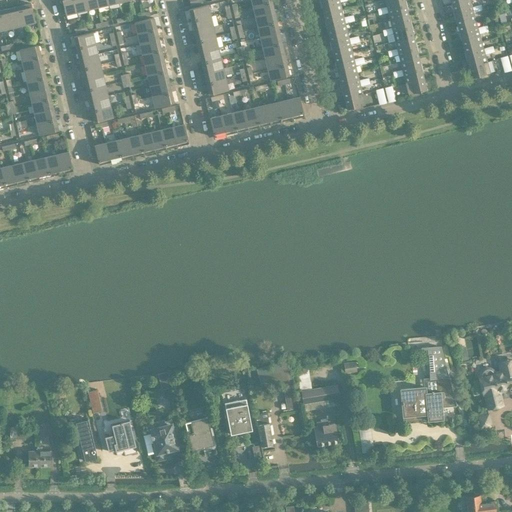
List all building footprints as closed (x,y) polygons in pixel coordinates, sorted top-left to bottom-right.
[(61,0),(65,15),(76,12),(73,0),(61,0)] [(84,0),(73,0),(76,12),(87,10),(84,0)] [(95,0),(84,0),(87,10),(97,7),(95,0)] [(339,0),(335,0),(321,4),(323,14),(341,10),(340,2),(339,0)] [(404,0),(384,0),(386,7),(382,8),(383,13),(388,12),(387,10),(405,5),(404,0)] [(469,0),(467,0),(451,4),(454,15),(472,10),(473,13),(477,11),(476,6),(471,7),(469,0)] [(271,1),(252,6),(255,16),(274,12),(271,1)] [(30,3),(19,6),(24,25),(35,22),(30,3)] [(189,9),(191,20),(210,16),(208,5),(189,9)] [(405,5),(387,10),(388,12),(390,20),(408,16),(405,5)] [(19,6),(9,8),(13,27),(24,25),(19,6)] [(9,8),(0,10),(0,17),(3,30),(13,27),(9,8)] [(341,10),(323,14),(326,25),(344,20),(345,23),(349,22),(348,17),(343,18),(341,10)] [(472,10),(454,15),(457,25),(475,20),(473,13),(472,10)] [(274,12),(255,16),(257,27),(276,22),(274,12)] [(210,16),(191,20),(194,31),(213,26),(210,16)] [(408,16),(390,20),(392,28),(387,29),(388,34),(393,33),(392,31),(411,26),(408,16)] [(134,22),(137,33),(156,29),(153,18),(134,22)] [(344,20),(326,25),(328,35),(347,31),(345,23),(344,20)] [(475,20),(457,25),(460,36),(478,31),(479,33),(483,32),(482,27),(477,28),(475,20)] [(276,22),(257,27),(260,37),(279,33),(276,22)] [(213,26),(194,31),(196,41),(215,37),(213,26)] [(392,31),(393,33),(395,41),(413,37),(411,26),(392,31)] [(156,29),(137,33),(139,44),(158,39),(156,29)] [(347,31),(328,35),(331,46),(349,41),(350,44),(354,43),(353,37),(348,39),(347,31)] [(478,31),(460,36),(463,46),(481,41),(479,33),(478,31)] [(73,37),(76,48),(95,43),(92,32),(73,37)] [(279,33),(260,37),(262,48),(281,43),(279,33)] [(215,37),(196,41),(199,52),(218,47),(215,37)] [(413,37),(395,41),(397,49),(392,50),(394,55),(398,54),(397,52),(416,47),(413,37)] [(158,39),(139,44),(142,54),(161,50),(158,39)] [(349,41),(331,46),(333,56),(352,52),(350,44),(349,41)] [(481,41),(463,46),(466,57),(484,51),(484,54),(489,53),(487,48),(483,49),(481,41)] [(95,43),(76,48),(78,58),(97,54),(95,43)] [(281,43),(262,48),(265,58),(284,54),(281,43)] [(19,50),(21,61),(40,56),(38,45),(19,50)] [(218,47),(199,52),(201,62),(220,58),(218,47)] [(416,47),(397,52),(398,54),(400,62),(418,58),(416,47)] [(161,50),(142,54),(144,65),(163,60),(161,50)] [(484,51),(466,57),(469,67),(487,62),(484,54),(484,51)] [(352,52),(333,56),(336,67),(354,62),(355,65),(359,64),(358,58),(354,60),(352,52)] [(97,54),(78,58),(81,69),(100,64),(97,54)] [(284,54),(265,58),(267,69),(286,64),(284,54)] [(40,56),(21,61),(24,71),(43,67),(40,56)] [(511,70),(507,56),(500,58),(504,72),(511,70)] [(220,58),(201,62),(204,73),(223,68),(220,58)] [(418,58),(400,62),(402,70),(397,71),(399,76),(403,75),(403,73),(421,68),(418,58)] [(163,60),(144,65),(147,75),(166,71),(163,60)] [(354,62),(336,67),(339,77),(357,73),(355,65),(354,62)] [(487,62),(469,67),(472,78),(480,75),(481,78),(488,77),(487,73),(490,73),(487,62)] [(100,64),(81,69),(83,79),(102,75),(100,64)] [(286,64),(267,69),(270,80),(289,75),(286,64)] [(43,67),(24,71),(26,82),(45,77),(43,67)] [(223,68),(204,73),(206,83),(225,79),(223,68)] [(421,68),(403,73),(403,75),(405,83),(423,79),(421,68)] [(166,71),(147,75),(149,86),(168,81),(166,71)] [(357,73),(339,77),(341,88),(359,83),(360,86),(364,85),(363,79),(359,81),(357,73)] [(102,75),(83,79),(86,90),(105,85),(102,75)] [(45,77),(26,82),(29,92),(48,88),(45,77)] [(225,79),(206,83),(209,94),(228,90),(225,79)] [(423,79),(405,83),(408,94),(410,93),(411,96),(418,95),(417,92),(426,90),(423,79)] [(168,81),(149,86),(152,96),(171,92),(168,81)] [(359,83),(341,88),(344,98),(362,94),(360,86),(359,83)] [(105,85),(86,90),(88,100),(107,96),(105,85)] [(395,100),(391,86),(385,88),(388,102),(395,100)] [(48,88),(29,92),(31,103),(50,98),(48,88)] [(382,89),(376,90),(379,104),(386,103),(382,89)] [(171,92),(152,96),(154,107),(173,103),(171,92)] [(365,105),(362,94),(344,98),(346,109),(355,107),(356,110),(363,108),(362,105),(365,105)] [(107,96),(88,100),(91,111),(110,106),(107,96)] [(299,97),(287,99),(292,119),(304,116),(299,97)] [(50,98),(31,103),(34,113),(53,109),(50,98)] [(287,99),(276,102),(281,121),(292,119),(287,99)] [(276,102),(265,105),(270,124),(281,121),(276,102)] [(265,105),(254,107),(259,126),(270,124),(265,105)] [(110,106),(91,111),(93,122),(113,117),(110,106)] [(254,107),(243,110),(248,129),(259,126),(254,107)] [(53,109),(34,113),(36,124),(55,119),(53,109)] [(243,110),(232,113),(237,132),(248,129),(243,110)] [(232,113),(221,115),(225,134),(237,132),(232,113)] [(214,137),(225,134),(221,115),(209,118),(214,137)] [(55,119),(36,124),(39,135),(58,130),(55,119)] [(184,124),(172,127),(177,146),(188,143),(184,124)] [(172,127),(161,130),(165,149),(177,146),(172,127)] [(161,130),(150,132),(154,151),(165,149),(161,130)] [(150,132),(139,135),(143,154),(154,151),(150,132)] [(139,135),(128,137),(132,156),(143,154),(139,135)] [(128,137),(117,140),(121,159),(132,156),(128,137)] [(117,140),(105,143),(110,162),(121,159),(117,140)] [(98,165),(110,162),(105,143),(94,145),(98,165)] [(68,151),(57,154),(62,173),(73,171),(68,151)] [(57,154),(45,157),(50,176),(62,173),(57,154)] [(45,157),(34,160),(39,179),(50,176),(45,157)] [(34,160),(23,162),(28,181),(39,179),(34,160)] [(23,162),(12,165),(17,184),(28,181),(23,162)] [(12,165),(1,167),(6,187),(17,184),(12,165)] [(425,387),(401,389),(404,416),(428,413),(429,420),(442,418),(441,407),(455,405),(448,374),(441,346),(420,348),(420,350),(427,349),(429,379),(424,379),(425,387)] [(355,361),(343,363),(345,373),(357,371),(355,361)] [(258,369),(262,388),(288,383),(284,364),(258,369)] [(481,375),(481,376),(481,377),(479,378),(483,394),(485,394),(488,408),(501,405),(498,391),(508,388),(509,390),(511,391),(511,364),(500,368),(501,372),(493,374),(493,373),(493,372),(492,371),(491,370),(490,370),(489,369),(488,369),(487,369),(486,369),(484,370),(483,370),(483,371),(482,372),(481,373),(481,374),(481,375)] [(339,397),(337,385),(312,389),(308,370),(297,372),(300,391),(301,391),(303,403),(339,397)] [(288,386),(283,387),(287,411),(293,410),(288,386)] [(97,389),(87,392),(92,413),(103,411),(97,389)] [(252,430),(245,398),(224,403),(231,434),(252,430)] [(491,426),(488,415),(486,415),(485,409),(475,412),(476,418),(479,429),(491,426)] [(84,460),(97,457),(85,411),(87,419),(75,422),(84,460)] [(256,415),(257,425),(261,446),(273,443),(269,423),(267,413),(256,415)] [(101,425),(108,423),(106,414),(98,415),(101,425)] [(207,417),(185,422),(192,450),(202,447),(212,445),(209,435),(213,434),(211,428),(210,428),(207,417)] [(317,446),(338,442),(335,423),(329,424),(328,418),(320,420),(321,422),(316,422),(317,426),(314,427),(317,446)] [(165,426),(151,429),(151,432),(150,432),(151,435),(150,435),(151,439),(152,439),(152,441),(154,441),(154,444),(152,444),(156,461),(164,459),(162,452),(171,450),(172,454),(180,452),(176,438),(174,438),(171,428),(174,428),(172,420),(164,421),(165,426)] [(113,435),(104,437),(108,451),(115,449),(115,450),(122,448),(123,449),(135,446),(134,439),(136,439),(134,430),(131,430),(129,421),(111,425),(113,435)] [(9,427),(9,438),(9,439),(22,439),(22,427),(9,427)] [(362,451),(373,450),(371,427),(360,428),(362,451)] [(46,437),(44,428),(35,429),(37,438),(46,437)] [(40,466),(40,446),(40,441),(36,441),(36,446),(37,446),(37,451),(28,451),(28,466),(40,466)] [(42,446),(40,446),(40,466),(51,466),(51,451),(42,451),(42,446)] [(259,449),(252,450),(254,458),(261,457),(259,449)] [(479,495),(466,496),(467,511),(494,511),(495,511),(494,503),(480,504),(479,495)] [(368,511),(368,502),(353,503),(354,511),(368,511)]
